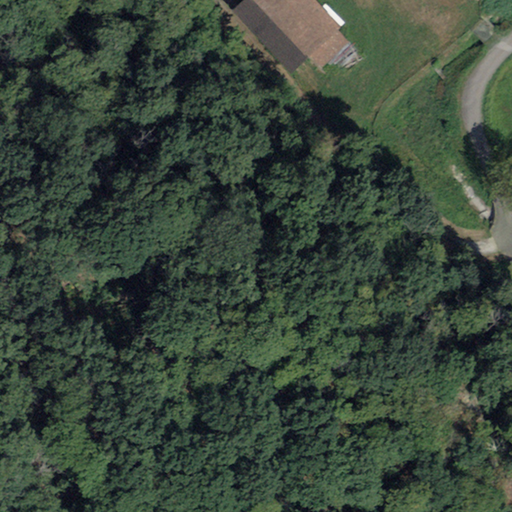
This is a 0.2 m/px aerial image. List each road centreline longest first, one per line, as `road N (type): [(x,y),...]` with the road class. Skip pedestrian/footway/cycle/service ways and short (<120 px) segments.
road 1 (unknown): [(223,0),(386,189),(433,220),(510,226)]
road 2 (residential): [(511,40),(483,71),(471,110),(484,172),(511,229)]
